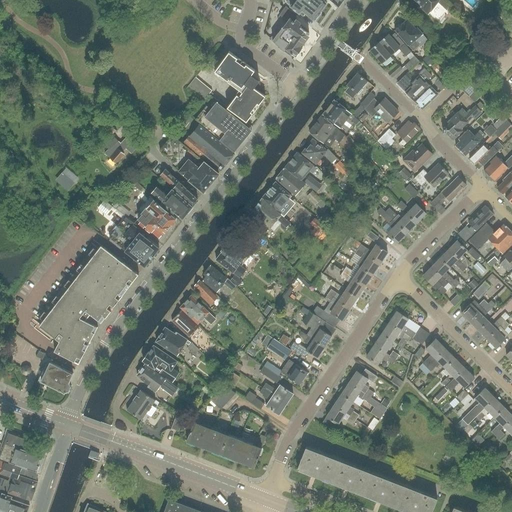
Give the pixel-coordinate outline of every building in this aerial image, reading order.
[(289,0),(287,3),(291,6),(290,7),(294,9),(294,10),(296,11),(300,14),(302,11),(315,22),(322,13),(321,12),(327,3),(322,0),(289,0)] [(447,11),(451,7),(443,0),(415,0),(422,5),(420,7),(428,14),(438,2),(447,11)] [(280,15),(284,19),(286,17),(288,18),(293,11),(286,6),(280,15)] [(308,35),(309,34),(307,33),(309,31),(304,28),(303,30),(299,26),(301,24),(296,20),(294,22),(291,20),(290,20),(289,19),(283,28),(283,27),(273,41),(280,47),(280,48),(284,51),(285,49),(296,57),(302,48),(300,46),(308,36),(308,35)] [(413,51),(420,45),(415,40),(423,34),(418,29),(416,29),(409,21),(406,21),(401,25),(398,25),(396,27),(395,30),(413,51)] [(379,42),(390,55),(399,48),(406,56),(411,52),(394,33),(390,37),(388,34),(379,42)] [(120,61),(109,76),(157,110),(177,82),(182,85),(193,70),(146,37),(126,65),(120,61)] [(491,46),(500,55),(509,46),(500,37),(491,46)] [(390,55),(379,42),(370,50),(382,63),(390,55)] [(258,91),(262,87),(261,82),(252,75),(256,71),(230,51),(216,70),(237,86),(238,84),(243,88),(228,108),(247,122),(266,97),(258,91)] [(415,56),(405,66),(410,71),(420,61),(415,56)] [(399,63),(389,73),(393,77),(403,68),(399,63)] [(411,98),(414,101),(430,85),(426,81),(433,74),(432,72),(431,73),(427,68),(420,75),(412,82),(414,84),(405,92),(406,93),(406,95),(409,98),(411,98)] [(347,84),(349,86),(345,91),(353,98),(367,81),(357,73),(347,84)] [(204,100),(212,91),(196,77),(188,87),(204,100)] [(469,81),(461,89),(469,97),(477,89),(469,81)] [(430,85),(414,101),(416,103),(416,106),(419,109),(421,108),(422,109),(438,94),(430,85)] [(361,104),(365,108),(366,109),(374,98),(376,96),(371,93),(361,104)] [(379,104),(374,98),(366,109),(373,116),(378,111),(388,121),(398,112),(385,98),(379,104)] [(347,119),(350,121),(351,119),(360,130),(363,127),(354,116),(354,115),(334,100),(323,114),(340,127),(347,119)] [(252,130),(217,102),(211,109),(207,106),(196,119),(235,151),(252,130)] [(365,108),(361,104),(353,114),(357,117),(365,108)] [(472,117),(475,119),(480,114),(478,112),(480,110),(476,106),(467,114),(462,109),(458,113),(458,112),(450,119),(452,121),(446,128),(443,128),(443,132),(446,133),(453,140),(462,131),(460,129),(472,117)] [(362,123),(368,116),(365,113),(358,120),(362,123)] [(309,131),(323,143),(324,142),(330,146),(336,139),(339,142),(351,153),(358,145),(351,138),(348,136),(347,137),(345,135),(335,126),(322,115),(309,131)] [(507,120),(503,115),(493,125),(497,130),(507,120)] [(497,130),(495,132),(499,137),(511,124),(507,120),(497,130)] [(420,129),(414,122),(412,124),(409,121),(397,133),(404,139),(399,144),(403,147),(420,129)] [(493,125),(491,124),(484,131),(490,137),(495,132),(497,130),(493,125)] [(212,136),(210,135),(198,125),(189,136),(226,165),(229,161),(228,159),(229,158),(230,159),(234,154),(215,139),(214,140),(211,137),(212,136)] [(392,139),(396,135),(389,129),(378,141),(386,150),(395,141),(392,139)] [(466,155),(485,135),(480,130),(474,136),(468,130),(461,137),(463,138),(456,146),(466,155)] [(110,150),(120,141),(112,133),(102,142),(110,150)] [(141,144),(130,134),(121,144),(122,145),(119,148),(118,148),(110,158),(117,164),(125,154),(123,152),(126,148),(132,154),(141,144)] [(173,136),(169,141),(161,151),(174,162),(172,164),(179,170),(179,171),(187,178),(188,177),(190,179),(189,180),(190,181),(190,180),(196,185),(195,185),(196,186),(199,188),(204,192),(208,187),(211,183),(212,182),(211,182),(215,179),(215,178),(218,174),(219,175),(219,174),(218,173),(218,174),(173,136)] [(221,171),(225,166),(191,137),(186,143),(185,143),(185,144),(203,160),(205,159),(221,172),(221,171)] [(328,149),(327,150),(327,151),(312,139),(309,143),(310,145),(308,148),(305,148),(302,152),(316,164),(325,153),(326,154),(325,156),(332,162),(337,157),(328,149)] [(483,166),(503,147),(498,141),(490,150),(484,144),(470,157),(471,159),(471,161),(472,162),(474,162),(476,164),(478,161),(483,166)] [(414,172),(433,154),(422,143),(414,151),(413,150),(403,160),(414,172)] [(297,152),(285,167),(302,180),(314,165),(297,152)] [(509,169),(511,165),(511,155),(504,164),(496,156),(491,161),(491,164),(485,171),(484,171),(485,176),(486,176),(489,179),(489,180),(490,180),(494,181),(495,180),(507,167),(509,169)] [(424,169),(414,178),(422,186),(428,180),(435,187),(449,173),(439,163),(428,174),(424,169)] [(302,180),(285,167),(276,178),(296,195),(306,184),(302,180)] [(172,190),(192,207),(194,205),(193,203),(194,202),(196,203),(198,200),(188,191),(187,192),(185,190),(186,189),(165,170),(161,175),(172,186),(174,184),(176,185),(172,190)] [(503,194),(511,184),(511,171),(511,172),(505,178),(506,179),(497,188),(503,194)] [(317,192),(322,185),(310,175),(304,182),(317,192)] [(446,187),(441,192),(431,203),(433,205),(441,198),(442,199),(447,203),(450,200),(466,185),(458,177),(447,187),(446,187)] [(278,211),(292,196),(276,182),(262,197),(278,211)] [(405,189),(414,198),(419,193),(410,184),(405,189)] [(163,202),(161,205),(173,215),(176,212),(182,217),(182,218),(183,218),(184,216),(184,217),(192,207),(172,190),(167,196),(157,187),(152,192),(163,202)] [(321,200),(313,191),(307,197),(316,205),(321,200)] [(176,218),(173,215),(161,205),(150,196),(137,210),(142,214),(138,219),(148,227),(146,229),(149,232),(151,229),(160,237),(170,225),(173,225),(176,222),(175,219),(176,218)] [(287,227),(290,223),(262,198),(252,211),(270,227),(277,219),(287,227)] [(407,206),(402,201),(398,205),(403,210),(407,206)] [(416,203),(406,213),(416,223),(426,213),(416,203)] [(466,241),(493,214),(485,206),(468,222),(472,226),(469,229),(467,226),(459,234),(466,241)] [(397,223),(386,212),(381,208),(377,212),(389,223),(388,224),(392,228),(387,233),(398,243),(407,233),(397,223)] [(407,233),(416,223),(406,213),(402,218),(399,215),(398,216),(390,208),(386,212),(397,223),(407,233)] [(160,242),(126,216),(109,238),(143,264),(160,242)] [(366,216),(362,221),(370,227),(374,223),(366,216)] [(488,240),(496,248),(511,232),(503,224),(495,232),(486,223),(468,240),(478,250),(488,240)] [(367,236),(375,242),(379,238),(371,231),(367,236)] [(511,232),(496,248),(502,254),(511,244),(511,232)] [(449,249),(467,268),(471,263),(462,255),(467,249),(458,240),(449,249)] [(243,264),(249,256),(230,241),(216,260),(240,278),(246,270),(239,264),(241,262),(243,264)] [(361,245),(359,249),(381,264),(388,253),(376,245),(371,252),(361,245)] [(41,325),(61,341),(55,351),(75,361),(77,356),(81,358),(97,327),(84,321),(90,314),(101,322),(138,274),(101,246),(41,325)] [(480,256),(472,248),(468,252),(476,260),(480,256)] [(361,267),(373,276),(381,264),(359,249),(355,254),(361,258),(356,264),(361,267)] [(467,268),(449,249),(440,258),(450,267),(454,263),(463,272),(467,268)] [(500,264),(504,268),(508,271),(511,267),(511,250),(511,251),(510,250),(504,256),(506,258),(500,264)] [(494,253),(487,259),(492,265),(500,258),(494,253)] [(450,267),(440,258),(432,267),(441,276),(448,283),(454,289),(460,283),(455,279),(454,280),(446,272),(450,267)] [(478,262),(474,266),(482,275),(486,271),(478,262)] [(232,290),(235,286),(211,266),(204,274),(207,276),(203,281),(217,292),(224,283),(232,290)] [(350,276),(353,271),(347,267),(343,272),(350,276)] [(361,267),(353,278),(366,287),(373,276),(361,267)] [(444,287),(448,283),(441,276),(432,267),(423,276),(432,285),(431,286),(437,291),(438,290),(443,295),(447,291),(444,287)] [(343,272),(341,276),(347,280),(350,276),(343,272)] [(346,289),(359,297),(366,287),(353,278),(346,289)] [(211,305),(218,298),(200,280),(195,286),(197,288),(195,290),(211,305)] [(474,293),(479,298),(490,287),(485,282),(474,293)] [(350,309),(359,297),(346,289),(342,296),(331,289),(328,294),(350,309)] [(343,320),(350,309),(328,294),(325,298),(330,302),(324,311),(330,315),(331,312),(343,320)] [(462,299),(458,295),(450,302),(455,307),(462,299)] [(211,324),(216,319),(191,296),(181,307),(198,323),(204,317),(211,324)] [(488,304),(484,300),(479,304),(475,300),(471,304),(461,313),(470,322),(488,304)] [(488,304),(470,322),(478,331),(488,321),(484,317),(496,305),(492,301),(488,304)] [(278,305),(273,312),(278,315),(282,309),(278,305)] [(226,307),(218,314),(222,318),(230,311),(226,307)] [(189,336),(199,326),(182,310),(173,320),(189,336)] [(303,330),(302,331),(324,347),(332,336),(321,329),(322,327),(323,327),(326,322),(310,311),(303,322),(312,328),(310,330),(308,328),(305,332),(303,330)] [(389,322),(412,337),(413,338),(416,333),(404,326),(408,319),(397,311),(389,322)] [(478,331),(487,339),(505,321),(501,317),(492,325),(488,321),(478,331)] [(505,321),(487,339),(496,348),(509,335),(504,330),(509,325),(505,321)] [(412,337),(389,322),(382,334),(393,342),(397,336),(402,339),(398,344),(403,348),(408,342),(412,337)] [(189,345),(191,342),(188,340),(176,332),(175,334),(165,327),(156,341),(178,355),(186,343),(189,345)] [(430,334),(420,328),(413,338),(422,345),(430,334)] [(324,347),(302,331),(299,335),(305,339),(303,342),(309,345),(307,349),(300,344),(299,346),(294,342),(290,348),(305,358),(309,352),(317,358),(324,347)] [(374,345),(386,353),(393,342),(382,334),(374,345)] [(284,335),(280,341),(286,345),(290,339),(284,335)] [(268,348),(285,360),(291,351),(274,339),(268,348)] [(423,364),(427,368),(445,349),(436,339),(426,349),(432,355),(423,364)] [(396,360),(390,356),(386,353),(374,345),(366,357),(378,364),(382,359),(386,362),(387,360),(393,364),(396,360)] [(172,369),(174,365),(177,361),(156,347),(152,348),(143,361),(155,369),(157,365),(162,369),(159,373),(166,378),(173,382),(179,374),(172,369)] [(415,355),(419,358),(426,350),(421,347),(415,355)] [(455,359),(445,349),(427,368),(430,371),(436,366),(437,368),(441,364),(445,369),(455,359)] [(39,351),(37,357),(43,360),(45,354),(39,351)] [(399,355),(393,351),(390,356),(396,360),(399,355)] [(237,364),(228,357),(223,364),(231,371),(237,364)] [(465,368),(455,359),(445,369),(455,378),(465,368)] [(289,360),(285,367),(282,372),(300,384),(308,373),(289,360)] [(69,392),(72,386),(71,385),(70,383),(73,374),(63,369),(63,370),(60,368),(50,363),(42,381),(59,390),(60,391),(61,391),(64,392),(65,393),(65,392),(68,391),(69,392)] [(238,363),(235,368),(239,371),(243,366),(238,363)] [(159,373),(146,364),(137,375),(150,385),(149,387),(156,392),(160,386),(172,395),(178,388),(166,379),(166,378),(159,373)] [(23,367),(22,370),(23,373),(26,374),(29,373),(31,370),(30,367),(27,366),(23,367)] [(282,378),(264,367),(260,372),(278,384),(282,378)] [(349,383),(371,398),(374,393),(369,389),(369,388),(365,385),(369,379),(374,382),(378,376),(366,368),(362,374),(357,371),(349,383)] [(474,378),(465,368),(455,378),(452,381),(447,387),(451,391),(460,383),(465,388),(474,378)] [(396,377),(395,376),(392,382),(400,388),(404,382),(399,379),(401,378),(397,375),(396,377)] [(452,381),(448,377),(443,382),(447,387),(452,381)] [(349,383),(342,394),(354,402),(358,396),(362,399),(363,398),(368,402),(371,398),(349,383)] [(225,384),(221,389),(231,399),(236,393),(225,384)] [(266,384),(263,388),(287,405),(289,400),(287,399),(291,393),(293,394),(280,385),(277,391),(266,384)] [(206,386),(202,390),(211,399),(215,394),(212,392),(206,386)] [(263,388),(261,391),(264,393),(263,394),(271,400),(266,406),(280,415),(277,413),(281,407),(284,409),(287,405),(263,388)] [(485,408),(495,398),(485,388),(475,398),(480,403),(477,406),(477,405),(463,419),(469,425),(478,416),(485,408)] [(221,389),(216,395),(226,404),(231,399),(221,389)] [(142,420),(156,400),(141,390),(127,410),(142,420)] [(469,394),(464,390),(457,398),(461,402),(469,394)] [(245,399),(261,410),(265,405),(256,398),(257,397),(250,392),(245,399)] [(342,394),(334,405),(346,413),(350,415),(357,419),(357,420),(359,415),(353,411),(354,410),(350,407),(354,402),(342,394)] [(465,406),(473,399),(469,394),(461,402),(465,406)] [(216,395),(211,400),(221,409),(226,404),(216,395)] [(495,418),(505,408),(495,398),(485,408),(478,416),(481,419),(489,412),(495,418)] [(338,425),(346,413),(334,405),(327,417),(338,425)] [(496,436),(501,430),(504,427),(511,419),(511,415),(505,408),(495,418),(500,423),(492,432),(496,436)] [(177,414),(172,430),(179,432),(184,418),(177,414)] [(350,415),(347,420),(353,424),(357,419),(350,415)] [(203,425),(195,422),(192,428),(187,441),(188,441),(196,444),(195,444),(196,445),(197,443),(202,445),(201,448),(202,448),(202,446),(206,448),(206,449),(206,450),(207,447),(212,449),(212,450),(212,451),(213,450),(220,453),(220,454),(228,436),(203,426),(203,425)] [(0,458),(37,472),(37,471),(39,470),(40,466),(39,464),(42,458),(40,455),(26,450),(31,438),(7,430),(0,449),(0,458)] [(499,439),(505,434),(501,430),(496,436),(499,439)] [(479,443),(485,438),(481,432),(475,437),(479,443)] [(241,441),(228,436),(220,454),(221,454),(230,457),(229,457),(230,458),(231,456),(236,458),(235,460),(236,461),(236,460),(240,461),(239,462),(240,463),(241,460),(246,462),(246,464),(255,467),(254,467),(255,467),(262,449),(254,445),(241,441)] [(316,475),(316,476),(330,481),(339,460),(307,448),(298,469),(312,474),(316,475)] [(98,459),(99,454),(91,451),(89,456),(98,459)] [(349,489),(363,494),(372,473),(339,460),(330,481),(344,487),(345,486),(349,488),(349,489)] [(0,473),(10,477),(9,480),(0,477),(0,489),(32,501),(38,482),(25,478),(28,471),(0,461),(0,473)] [(382,501),(396,507),(404,486),(372,473),(363,494),(377,500),(378,499),(382,500),(382,501)] [(432,511),(438,498),(404,486),(396,507),(409,511),(410,511),(412,511),(432,511)] [(0,511),(27,511),(29,506),(11,499),(12,497),(2,493),(0,492),(0,496),(1,497),(0,499),(0,511)] [(203,511),(170,499),(166,509),(164,511),(203,511)] [(108,511),(100,508),(88,503),(83,511),(108,511)]
